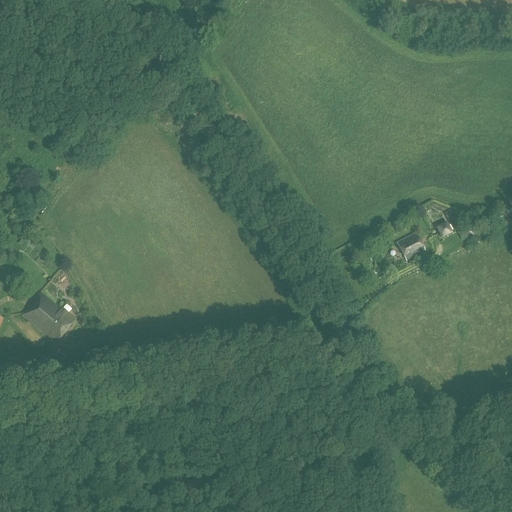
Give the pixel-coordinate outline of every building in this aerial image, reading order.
[(444,213),(448,221),(454,218),(453,216),(455,215),(461,218),(463,215),(450,210),(444,213)] [(482,223),(485,227),(493,223),(491,218),(482,223)] [(435,228),(441,239),(452,233),(446,222),(435,228)] [(459,233),(463,241),(478,233),(474,225),(459,233)] [(397,243),(406,261),(425,252),(415,234),(397,243)] [(41,267),(48,273),(52,268),(45,263),(41,267)] [(22,315),(57,343),(76,321),(60,307),(59,309),(40,293),(34,301),(35,302),(30,308),(29,307),(22,315)] [(62,361),(67,356),(60,350),(55,355),(62,361)]
